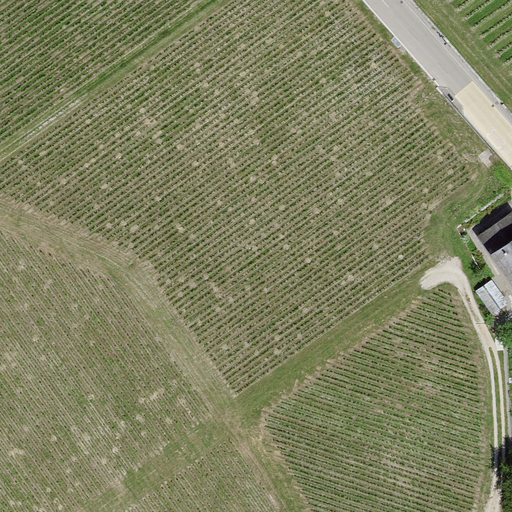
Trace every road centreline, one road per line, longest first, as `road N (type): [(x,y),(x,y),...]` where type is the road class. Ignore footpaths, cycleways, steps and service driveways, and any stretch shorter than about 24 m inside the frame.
road 1 (track): [(241,419),(424,287),(458,278),(496,366),(495,511)]
road 2 (track): [(0,213),(127,269),(277,467),(301,511)]
road 3 (track): [(214,0),(0,156)]
road 4 (tertiary): [(511,144),(388,0)]
